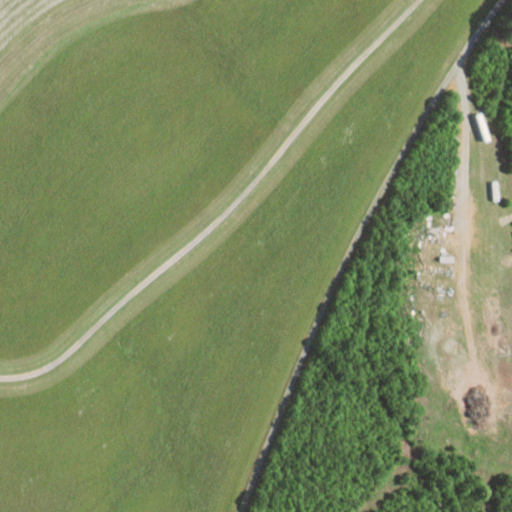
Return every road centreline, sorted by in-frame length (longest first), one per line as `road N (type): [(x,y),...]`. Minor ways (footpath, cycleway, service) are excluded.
road 1 (residential): [(511,203),(0,169)]
road 2 (residential): [(53,0),(37,235)]
